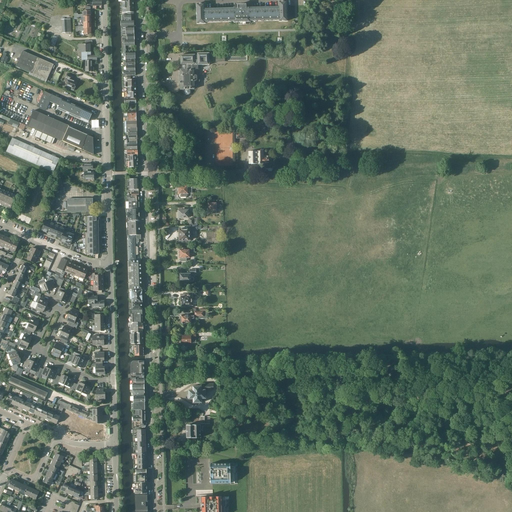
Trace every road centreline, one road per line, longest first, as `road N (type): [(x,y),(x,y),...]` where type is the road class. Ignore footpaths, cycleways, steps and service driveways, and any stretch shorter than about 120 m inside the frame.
road 1 (secondary): [(154,511),(139,0)]
road 2 (unclassified): [(110,263),(103,0)]
